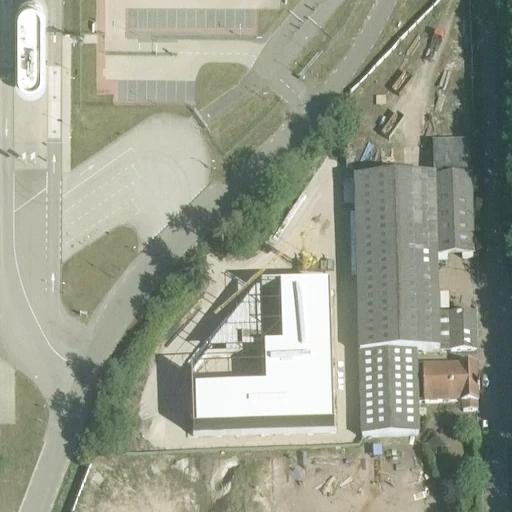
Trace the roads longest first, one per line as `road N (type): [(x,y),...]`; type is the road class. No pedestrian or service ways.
road 1 (unclassified): [(32,511),(85,375),(142,281),(310,110),(360,50),(386,0)]
road 2 (unclassified): [(489,0),(504,511)]
